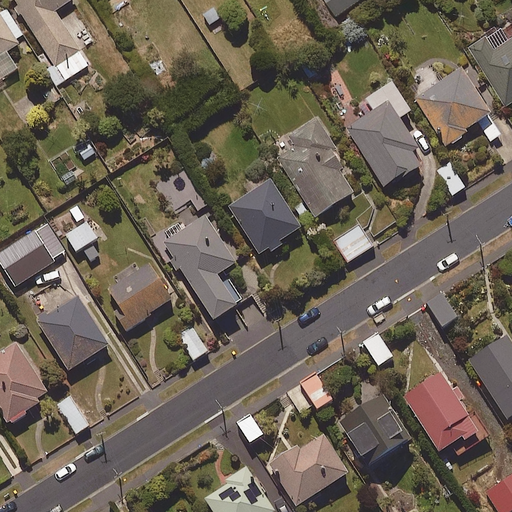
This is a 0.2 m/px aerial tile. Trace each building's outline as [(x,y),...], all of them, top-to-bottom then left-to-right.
[(73,1),(72,0),(12,0),(52,66),(46,70),(56,86),(88,67),(55,12),(73,1)] [(361,0),(325,0),(337,17),(361,0)] [(19,45),(0,16),(0,81),(17,70),(6,54),(19,45)] [(511,39),(509,41),(501,28),(470,48),(509,111),(511,109),(511,39)] [(503,134),(461,69),(414,99),(445,147),(479,125),(491,142),(503,134)] [(410,113),(392,84),(365,100),(373,113),(347,130),(385,190),(420,168),(411,154),(417,150),(399,120),(410,113)] [(336,151),(316,120),(288,137),(295,148),(278,159),(315,218),(353,194),(339,171),(342,169),(332,153),(336,151)] [(465,188),(450,163),(437,171),(451,196),(465,188)] [(200,194),(185,171),(160,187),(175,210),(200,194)] [(300,229),(270,180),(227,207),(258,256),(300,229)] [(236,264),(203,214),(170,235),(168,232),(158,239),(213,321),(242,302),(229,282),(223,286),(217,276),(236,264)] [(47,222),(0,250),(0,261),(15,285),(67,254),(47,222)] [(81,250),(89,263),(99,256),(91,243),(96,240),(86,224),(65,237),(75,253),(81,250)] [(374,247),(360,224),(334,240),(348,262),(374,247)] [(172,304),(149,264),(105,290),(128,330),(172,304)] [(457,318),(443,296),(428,305),(442,327),(457,318)] [(108,347),(78,298),(36,323),(66,373),(108,347)] [(207,352),(192,328),(178,337),(193,361),(207,352)] [(392,359),(378,336),(363,345),(377,368),(392,359)] [(511,417),(511,344),(507,337),(469,361),(506,421),(511,417)] [(50,398),(15,344),(0,354),(0,412),(8,425),(50,398)] [(460,403),(465,400),(457,388),(453,391),(442,373),(403,397),(438,454),(452,445),(459,456),(491,436),(475,411),(468,415),(460,403)] [(332,401),(316,377),(301,386),(316,411),(332,401)] [(408,442),(381,397),(338,423),(366,468),(408,442)] [(89,426),(68,398),(55,407),(76,435),(89,426)] [(262,437),(250,417),(237,425),(249,445),(262,437)] [(348,475),(321,432),(269,464),(296,507),(348,475)] [(272,511),(246,469),(223,483),(225,487),(204,499),(212,511),(272,511)]
